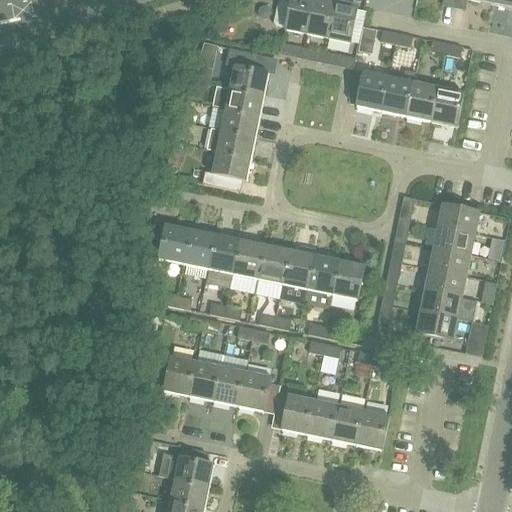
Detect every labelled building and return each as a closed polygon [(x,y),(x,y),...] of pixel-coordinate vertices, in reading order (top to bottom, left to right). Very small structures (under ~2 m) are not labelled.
[(308,36),(315,0),(291,0),(285,31),(308,36)] [(336,4),(315,0),(308,36),(329,40),(336,4)] [(511,0),(494,0),(494,5),(511,9),(511,0)] [(359,9),(336,4),(329,40),(351,45),(359,9)] [(230,18),(210,16),(208,31),(228,34),(230,18)] [(396,47),(398,36),(383,33),(381,44),(396,47)] [(413,39),(398,36),(396,47),(411,50),(413,39)] [(448,46),(433,43),(430,54),(445,57),(448,46)] [(280,56),(295,59),(298,48),(283,45),(280,56)] [(463,49),(448,46),(445,57),(460,60),(463,49)] [(305,50),(303,61),(318,64),(320,53),(305,50)] [(339,68),(341,57),(326,54),(324,65),(339,68)] [(198,67),(194,82),(204,85),(209,70),(198,67)] [(230,90),(265,98),(270,75),(234,68),(230,90)] [(403,82),(389,79),(382,114),(407,119),(414,84),(416,74),(405,72),(403,82)] [(364,74),(358,102),(356,109),(382,114),(389,79),(364,74)] [(204,85),(194,82),(189,96),(200,100),(204,85)] [(414,84),(407,119),(432,124),(439,89),(414,84)] [(465,95),(439,89),(432,124),(457,130),(465,95)] [(230,90),(225,112),(261,119),(265,98),(230,90)] [(181,123),(191,127),(196,112),(185,109),(181,123)] [(256,140),(261,119),(225,112),(221,133),(256,140)] [(191,127),(181,123),(176,138),(187,141),(191,127)] [(207,152),(217,154),(252,161),(256,140),(221,133),(211,131),(207,152)] [(183,154),(172,151),(168,166),(178,169),(183,154)] [(247,183),(252,161),(217,154),(212,176),(247,183)] [(412,216),(415,201),(404,199),(401,214),(412,216)] [(480,214),(444,207),(439,229),(475,236),(480,214)] [(397,236),(408,238),(411,223),(400,221),(397,236)] [(184,267),(192,232),(166,227),(159,262),(184,267)] [(485,239),(475,236),(439,229),(435,250),(471,258),(481,260),(485,239)] [(216,237),(192,232),(184,267),(209,272),(216,237)] [(209,272),(234,277),(241,242),(216,237),(209,272)] [(241,242),(234,277),(258,282),(266,247),(241,242)] [(392,257),(403,259),(406,244),(395,242),(392,257)] [(258,282),(283,287),(290,252),(266,247),(258,282)] [(466,279),(471,258),(435,250),(430,271),(466,279)] [(315,257),(290,252),(283,287),(308,292),(315,257)] [(308,292),(333,298),(340,262),(315,257),(308,292)] [(365,268),(340,262),(333,298),(358,303),(365,268)] [(402,265),(391,263),(388,278),(399,280),(402,265)] [(462,300),(466,279),(430,271),(426,292),(462,300)] [(398,287),(387,284),(384,299),(394,302),(398,287)] [(462,300),(426,292),(422,314),(457,321),(462,300)] [(161,306),(176,309),(178,298),(163,295),(161,306)] [(193,302),(178,298),(176,309),(191,312),(193,302)] [(382,305),(379,321),(390,323),(393,308),(382,305)] [(210,316),(225,320),(227,309),(212,306),(210,316)] [(242,312),(227,309),(225,320),(240,323),(242,312)] [(453,343),(457,321),(422,314),(417,336),(453,343)] [(274,330),(277,319),(262,316),(259,327),(274,330)] [(203,333),(206,322),(191,319),(188,329),(203,333)] [(277,319),(274,330),(289,333),(292,322),(277,319)] [(221,325),(206,322),(203,333),(219,336),(221,325)] [(309,337),(324,340),(326,329),(311,326),(309,337)] [(253,343),(255,332),(240,329),(238,340),(253,343)] [(341,332),(326,329),(324,340),(339,343),(341,332)] [(255,332),(253,343),(268,346),(270,335),(255,332)] [(309,354),(324,357),(326,347),(311,343),(309,354)] [(341,350),(326,347),(324,357),(339,361),(341,350)] [(376,352),(375,357),(373,368),(384,370),(387,355),(376,352)] [(358,364),(373,368),(375,357),(360,354),(358,364)] [(164,393),(190,399),(197,364),(171,359),(164,393)] [(222,369),(197,364),(190,399),(214,404),(222,369)] [(246,374),(222,369),(214,404),(239,409),(246,374)] [(246,374),(239,409),(265,414),(272,379),(246,374)] [(109,393),(84,387),(80,402),(105,408),(109,393)] [(282,432),(307,438),(315,402),(289,397),(282,432)] [(339,407),(315,402),(307,438),(332,443),(339,407)] [(332,443),(357,448),(364,413),(339,407),(332,443)] [(383,453),(390,418),(364,413),(357,448),(383,453)] [(134,457),(130,472),(141,474),(144,459),(134,457)] [(210,488),(215,466),(179,459),(175,481),(210,488)] [(138,489),(141,474),(130,472),(127,487),(138,489)] [(206,510),(210,488),(175,481),(170,502),(206,510)] [(124,499),(121,511),(133,511),(135,502),(124,499)] [(205,511),(206,510),(170,502),(168,511),(205,511)]
